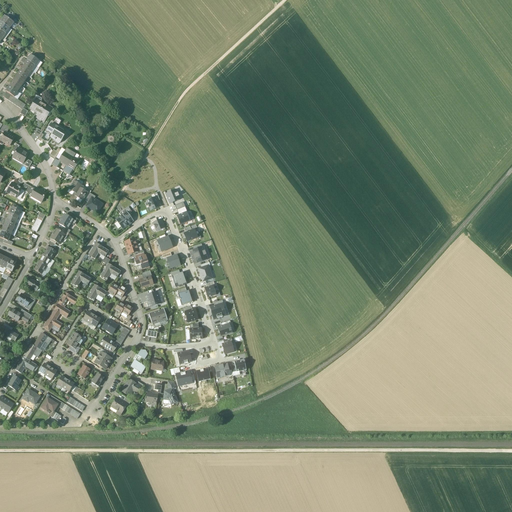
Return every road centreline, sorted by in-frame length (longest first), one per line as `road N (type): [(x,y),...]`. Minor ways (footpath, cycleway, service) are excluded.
road 1 (track): [(284,0),(185,92),(99,228)]
road 2 (residential): [(114,242),(167,210),(214,343)]
